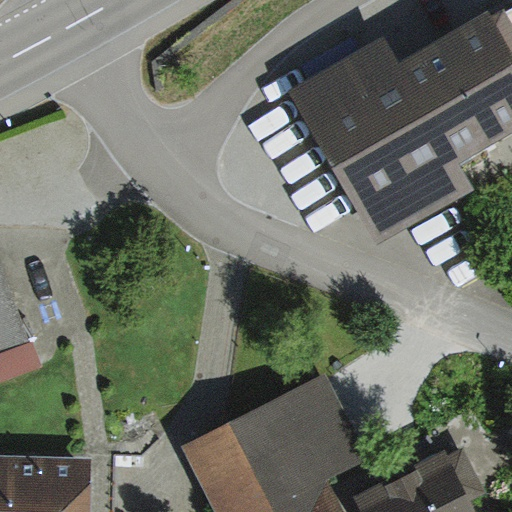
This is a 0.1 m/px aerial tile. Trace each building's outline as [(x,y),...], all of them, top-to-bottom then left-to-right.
[(386,35),(304,80),(382,239),(477,193),(461,158),(511,133),(511,43),(495,10),(399,64),(386,35)] [(2,270),(0,270),(0,356),(30,346),(2,270)] [(330,377),(186,449),(213,511),(350,511),(339,487),(369,472),(330,377)] [(87,511),(90,456),(0,451),(0,511),(87,511)] [(467,451),(359,497),(365,511),(482,511),(479,504),(488,499),(467,451)]
